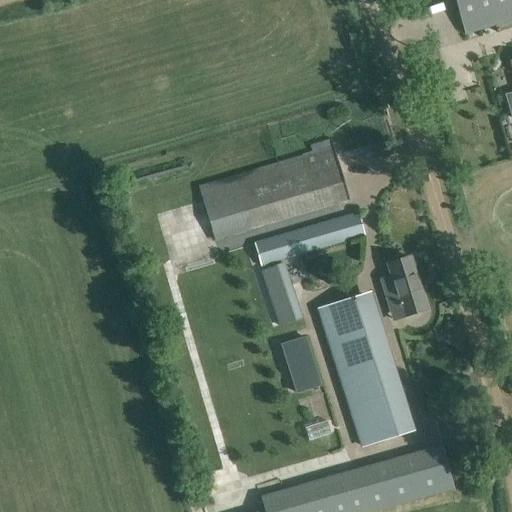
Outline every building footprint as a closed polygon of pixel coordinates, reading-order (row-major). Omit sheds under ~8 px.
[(511,0),(455,0),(464,31),(483,26),(511,17),(511,0)] [(511,72),(496,76),(508,118),(511,116),(511,59),(507,60),(511,72)] [(213,239),(348,200),(332,148),(198,187),(213,239)] [(358,213),(255,243),(261,265),(364,235),(358,213)] [(393,315),(425,304),(410,257),(387,265),(392,278),(382,281),(393,315)] [(261,269),(281,326),(306,317),(286,261),(261,269)] [(320,312),(366,448),(416,431),(376,313),(372,315),(365,296),(320,312)] [(306,338),(282,346),(297,392),(320,384),(306,338)] [(375,511),(459,491),(448,446),(264,492),(269,509),(258,511),(375,511)]
